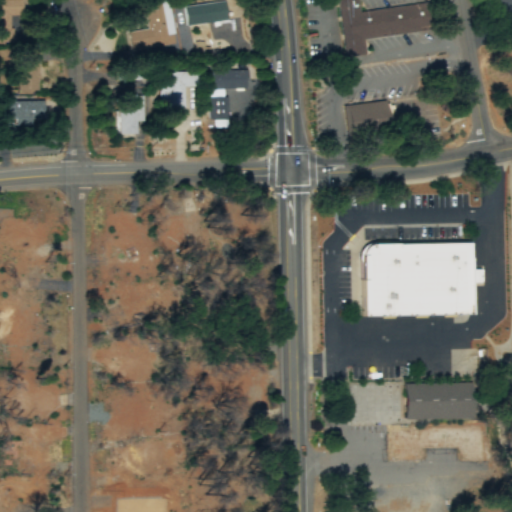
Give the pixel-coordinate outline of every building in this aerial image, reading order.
[(335,0),(355,0),(357,11),(431,3),(434,28),(360,36),(362,53),(342,56),(335,0)] [(227,22),(223,3),(180,11),(184,31),(227,22)] [(223,91),(239,91),(239,73),(208,74),(209,130),(224,130),(223,91)] [(160,105),(165,105),(165,117),(184,117),(183,90),(193,90),(193,75),(159,75),(160,105)] [(136,117),(142,117),(142,98),(115,97),(114,137),(135,138),(136,117)] [(2,123),(14,122),(14,129),(35,129),(35,122),(44,122),(43,103),(2,104),(2,123)] [(341,108),(385,103),(387,122),(344,127),(341,108)] [(359,246),(468,246),(468,314),(359,314),(359,246)] [(351,320),(337,320),(337,334),(351,334),(351,320)] [(470,383),(470,419),(402,419),(402,383),(454,383),(470,383)] [(386,429),(387,461),(419,461),(419,449),(456,449),(457,460),(484,461),(484,428),(386,429)]
